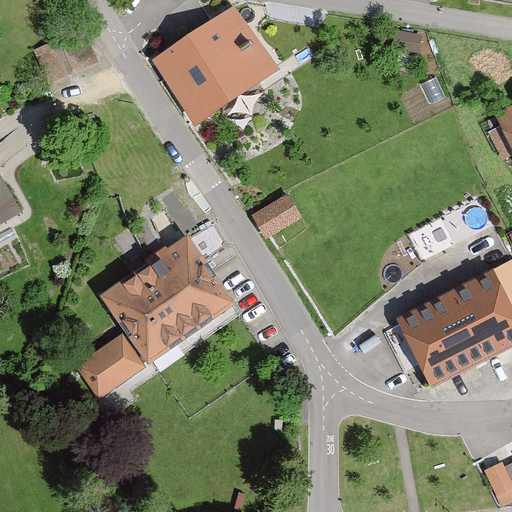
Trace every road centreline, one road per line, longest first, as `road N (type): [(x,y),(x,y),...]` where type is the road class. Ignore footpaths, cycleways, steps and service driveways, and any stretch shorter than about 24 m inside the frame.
road 1 (residential): [(329,378),(119,42)]
road 2 (residential): [(511,34),(311,0)]
road 3 (residential): [(511,416),(398,412),(329,378)]
road 4 (residential): [(327,511),(329,378)]
